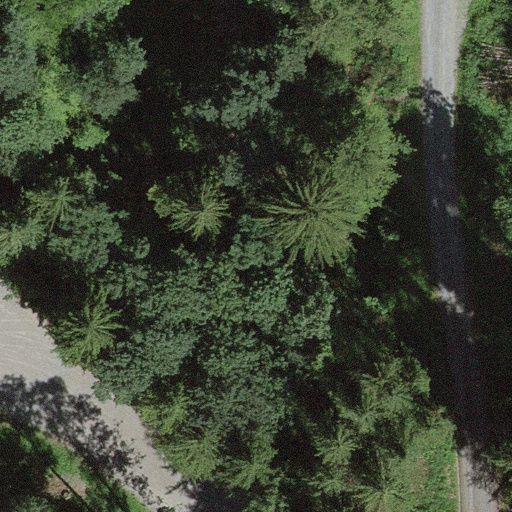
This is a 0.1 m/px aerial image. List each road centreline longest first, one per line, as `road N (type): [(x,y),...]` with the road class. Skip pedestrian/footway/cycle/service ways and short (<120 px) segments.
road 1 (track): [(434,0),(442,236),(470,511)]
road 2 (track): [(0,347),(169,511)]
